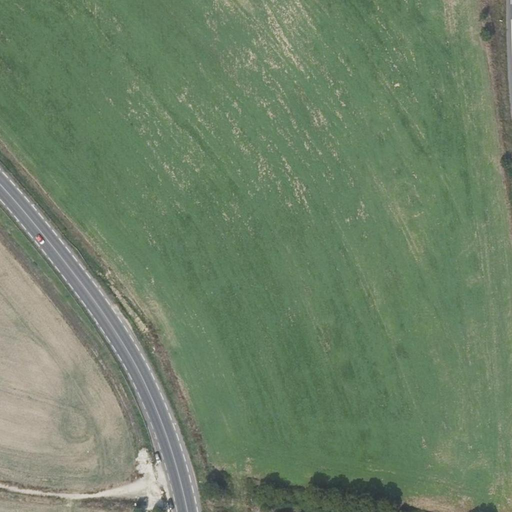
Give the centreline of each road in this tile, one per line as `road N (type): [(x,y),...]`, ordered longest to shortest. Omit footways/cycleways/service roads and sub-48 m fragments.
road 1 (tertiary): [(187,511),(168,438),(125,347),(0,185)]
road 2 (track): [(0,233),(104,362),(127,410),(150,497)]
road 3 (track): [(0,142),(147,326),(130,356)]
road 4 (track): [(199,510),(175,495),(108,506),(0,491)]
